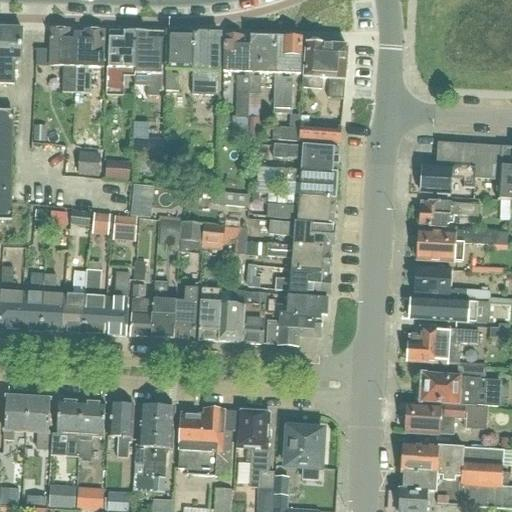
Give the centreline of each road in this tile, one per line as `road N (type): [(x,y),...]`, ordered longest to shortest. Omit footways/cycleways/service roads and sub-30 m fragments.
road 1 (residential): [(368,371),(0,357)]
road 2 (residential): [(0,377),(366,402)]
road 3 (residential): [(368,371),(384,113)]
road 4 (residential): [(511,119),(384,113)]
